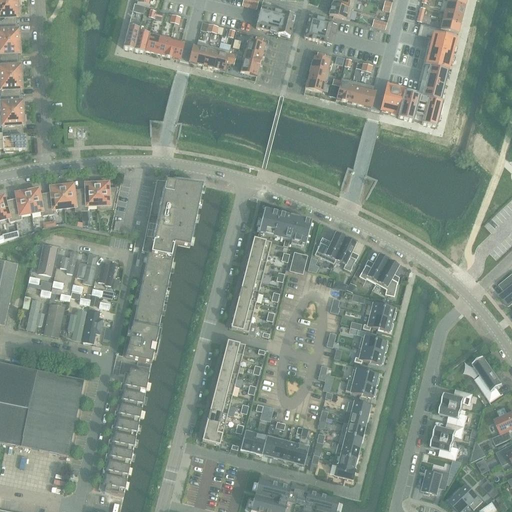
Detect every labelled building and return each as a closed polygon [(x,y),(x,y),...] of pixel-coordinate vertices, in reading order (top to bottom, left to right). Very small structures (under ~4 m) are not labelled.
[(138,0),(137,6),(142,8),(145,8),(149,9),(149,8),(154,10),(156,5),(150,4),(151,0),(138,0)] [(352,11),(352,12),(353,12),(355,0),(332,0),(331,6),(352,11)] [(446,3),(444,12),(462,17),(464,8),(446,3)] [(19,15),(18,7),(17,6),(0,7),(0,25),(17,25),(17,19),(18,19),(18,16),(19,15)] [(134,6),(133,13),(140,14),(141,7),(137,6),(134,6)] [(329,16),(329,17),(349,22),(352,12),(352,11),(331,6),(329,16)] [(272,12),(261,9),(258,20),(269,22),(272,12)] [(155,12),(153,20),(161,22),(163,14),(155,12)] [(269,22),(280,25),(283,15),(272,12),(269,22)] [(444,12),(442,22),(460,26),(462,17),(444,12)] [(283,15),(280,25),(292,28),(295,18),(283,14),(283,15)] [(318,32),(320,21),(309,18),(306,29),(318,32)] [(258,20),(255,30),(266,33),(269,22),(258,20)] [(320,21),(318,32),(329,35),(330,30),(332,25),(332,24),(320,21)] [(373,21),(372,28),(385,31),(387,24),(373,21)] [(130,22),(123,50),(134,53),(138,34),(139,34),(141,25),(130,22)] [(266,33),(277,35),(280,25),(269,22),(266,33)] [(442,22),(439,31),(458,36),(460,26),(442,22)] [(17,30),(17,25),(0,25),(0,43),(19,42),(20,41),(20,33),(19,33),(19,30),(17,30)] [(280,25),(277,35),(277,36),(289,39),(292,28),(280,25)] [(390,86),(383,113),(390,115),(390,113),(396,115),(395,116),(398,117),(397,118),(397,119),(398,120),(403,121),(413,124),(413,123),(421,125),(431,128),(435,129),(436,130),(437,128),(438,125),(438,124),(439,119),(443,104),(441,103),(441,102),(442,96),(446,80),(448,75),(450,64),(452,59),(453,55),(454,49),(458,36),(439,31),(439,30),(420,26),(420,27),(418,37),(426,39),(427,37),(432,38),(431,41),(429,49),(428,54),(425,65),(424,67),(425,67),(418,94),(406,91),(406,90),(403,90),(398,88),(390,86)] [(318,32),(306,29),(303,39),(315,42),(318,32)] [(318,32),(315,42),(327,45),(328,40),(329,35),(318,32)] [(138,34),(134,53),(145,55),(145,53),(149,36),(139,34),(138,34)] [(149,36),(145,53),(155,56),(159,39),(149,36)] [(159,39),(155,56),(166,58),(170,39),(160,36),(159,39)] [(170,39),(166,58),(177,61),(181,42),(170,39)] [(262,45),(254,43),(246,41),(243,52),(262,57),(262,56),(264,46),(265,46),(262,45)] [(19,43),(19,42),(0,43),(0,61),(19,60),(19,55),(20,54),(20,51),(21,51),(20,43),(19,43)] [(208,47),(209,46),(204,45),(197,44),(192,65),(192,66),(193,65),(203,68),(202,68),(203,68),(208,47)] [(208,47),(203,68),(213,70),(213,71),(219,50),(210,47),(208,47)] [(228,59),(229,55),(229,52),(219,50),(213,71),(214,70),(224,73),(227,64),(228,59)] [(242,63),(260,67),(259,67),(262,57),(243,52),(240,63),(242,63)] [(323,61),(316,59),(313,58),(313,59),(310,69),(329,74),(332,63),(323,61)] [(19,66),(19,60),(0,61),(0,79),(21,78),(21,77),(22,77),(22,69),(21,69),(21,66),(19,66)] [(260,67),(242,63),(240,74),(256,78),(257,78),(257,77),(259,67),(260,67)] [(307,79),(324,84),(327,85),(329,74),(310,69),(308,79),(307,79)] [(21,79),(21,78),(0,79),(0,94),(0,98),(21,96),(20,90),(22,90),(22,87),(23,87),(22,79),(21,79)] [(305,90),(322,95),(324,84),(307,79),(308,80),(305,90)] [(339,87),(338,92),(336,101),(346,104),(347,104),(352,83),(341,80),(341,82),(339,87)] [(361,85),(352,83),(347,104),(357,106),(357,107),(362,86),(361,85)] [(362,85),(362,86),(357,107),(357,106),(367,109),(368,109),(374,88),(366,86),(362,85)] [(21,102),(21,96),(0,98),(1,115),(23,114),(23,113),(24,113),(23,105),(22,102),(21,102)] [(24,123),(24,115),(23,115),(23,114),(1,115),(2,133),(23,132),(22,126),(24,126),(24,123)] [(23,138),(23,132),(2,133),(3,152),(6,152),(6,154),(13,153),(13,151),(25,151),(25,149),(26,149),(25,141),(24,138),(23,138)] [(122,377),(147,382),(149,375),(158,328),(173,259),(176,246),(190,249),(201,193),(203,187),(163,183),(156,182),(141,254),(148,255),(133,325),(129,340),(128,348),(125,358),(122,377)] [(98,207),(97,185),(89,185),(90,187),(85,187),(86,190),(79,191),(81,213),(88,212),(88,207),(97,207),(98,207)] [(98,207),(97,207),(97,212),(109,212),(113,212),(117,189),(108,189),(108,186),(104,186),(104,185),(97,185),(98,207)] [(81,213),(79,191),(73,191),(73,188),(69,188),(69,187),(62,188),(64,210),(74,208),(75,213),(81,213)] [(64,210),(62,188),(54,188),(55,190),(51,190),(51,194),(45,195),(48,217),(55,216),(54,211),(64,210)] [(48,217),(45,195),(39,196),(38,192),(34,193),(34,191),(27,193),(31,215),(41,213),(42,218),(48,217)] [(31,215),(27,193),(20,194),(20,196),(16,196),(17,200),(11,201),(15,223),(22,221),(21,216),(31,215)] [(15,223),(11,201),(5,202),(4,199),(0,200),(0,221),(8,219),(9,224),(15,223)] [(264,212),(258,235),(284,241),(283,248),(288,249),(289,243),(306,247),(311,224),(298,220),(298,219),(296,219),(296,220),(291,219),(291,218),(290,217),(290,218),(264,212)] [(323,261),(333,266),(345,240),(343,239),(344,238),(338,235),(337,235),(337,237),(335,236),(331,244),(329,248),(323,261)] [(251,250),(268,255),(271,245),(253,240),(251,250)] [(349,258),(352,253),(355,245),(354,244),(354,243),(348,240),(347,241),(345,240),(333,266),(334,266),(336,261),(345,266),(349,258)] [(320,244),(314,257),(323,261),(329,248),(320,244)] [(59,249),(44,246),(39,273),(53,276),(59,249)] [(248,260),(266,265),(268,255),(251,250),(248,260)] [(69,260),(63,259),(61,270),(67,271),(66,275),(73,277),(78,255),(71,254),(69,260)] [(307,257),(294,254),(289,273),(303,276),(307,257)] [(388,263),(386,262),(387,260),(381,257),(380,258),(378,257),(374,265),(371,270),(366,280),(375,286),(388,263)] [(77,280),(84,281),(84,284),(92,286),(98,259),(89,258),(87,266),(80,265),(77,280)] [(356,261),(349,258),(345,266),(343,270),(350,274),(356,261)] [(246,270),(263,275),(266,265),(248,260),(246,270)] [(0,262),(0,326),(4,328),(17,266),(0,262)] [(391,281),(394,276),(398,268),(396,267),(397,266),(391,262),(390,264),(388,263),(375,286),(386,291),(391,281)] [(108,265),(103,264),(99,283),(105,285),(105,286),(112,288),(117,265),(109,263),(108,265)] [(371,270),(365,266),(359,278),(365,282),(366,280),(371,270)] [(243,280),(261,285),(263,275),(246,270),(243,280)] [(511,275),(499,287),(504,294),(500,297),(508,308),(511,304),(511,275)] [(241,290),(258,295),(261,285),(243,280),(241,290)] [(397,284),(391,281),(386,291),(385,297),(394,299),(397,284)] [(42,283),(40,291),(50,293),(51,285),(42,283)] [(41,292),(40,297),(54,300),(55,295),(61,296),(59,301),(69,303),(70,299),(71,292),(58,289),(59,285),(53,284),(52,289),(51,293),(41,291),(41,292)] [(238,300),(256,305),(258,295),(241,290),(238,300)] [(236,310),(253,315),(256,305),(238,300),(236,310)] [(89,309),(90,303),(80,301),(79,307),(89,309)] [(40,316),(42,305),(33,303),(26,332),(36,334),(37,328),(41,329),(44,317),(40,316)] [(108,313),(110,307),(100,305),(99,311),(108,313)] [(372,306),(369,317),(392,323),(392,320),(394,321),(396,314),(394,314),(395,312),(372,306)] [(66,310),(51,307),(44,337),(59,340),(66,310)] [(331,307),(329,314),(337,316),(339,309),(337,309),(331,307)] [(233,320),(251,325),(253,315),(236,310),(233,320)] [(77,318),(71,317),(68,333),(74,334),(73,342),(80,343),(86,314),(78,312),(77,318)] [(363,326),(362,331),(369,332),(370,329),(389,334),(389,332),(391,332),(393,325),(391,325),(392,323),(369,317),(367,327),(363,326)] [(99,318),(96,330),(102,331),(102,329),(103,329),(105,319),(99,318)] [(230,330),(248,335),(251,325),(233,320),(230,330)] [(360,342),(358,349),(383,356),(384,353),(386,354),(387,347),(386,347),(386,345),(365,339),(361,338),(360,342)] [(225,353),(242,357),(245,347),(227,343),(225,353)] [(355,359),(354,363),(361,365),(362,362),(381,367),(381,365),(383,365),(384,358),(383,358),(383,356),(358,349),(358,350),(361,350),(359,360),(355,359)] [(222,363),(240,367),(242,357),(225,353),(222,363)] [(490,404),(501,397),(497,391),(502,387),(483,359),(472,366),(480,378),(474,382),(490,404)] [(220,373),(237,377),(240,367),(222,363),(220,373)] [(0,365),(0,444),(68,459),(84,383),(0,365)] [(129,375),(124,374),(124,377),(120,393),(144,398),(145,397),(144,397),(145,392),(146,392),(148,382),(147,382),(149,375),(130,371),(129,375)] [(348,381),(348,382),(375,388),(376,386),(377,387),(379,380),(377,379),(378,377),(353,371),(350,382),(348,381)] [(217,383),(235,387),(237,377),(220,373),(217,383)] [(374,391),(375,388),(348,382),(345,391),(345,393),(372,400),(373,397),(374,398),(376,391),(374,391)] [(215,393),(232,397),(235,387),(217,383),(215,393)] [(444,395),(442,405),(461,410),(462,405),(467,406),(470,407),(471,404),(473,395),(459,392),(455,391),(455,392),(458,392),(457,398),(444,395)] [(142,406),(143,406),(144,398),(120,393),(117,407),(141,412),(142,411),(141,411),(142,406)] [(212,403),(229,407),(232,397),(215,393),(212,403)] [(209,413),(227,417),(229,407),(212,403),(209,413)] [(351,415),(351,414),(368,419),(370,408),(349,403),(346,414),(351,415)] [(442,405),(439,416),(452,419),(450,425),(464,429),(466,421),(467,418),(464,417),(460,416),(461,410),(442,405)] [(140,420),(141,413),(141,412),(117,407),(114,421),(138,426),(139,425),(138,425),(139,420),(140,420)] [(500,436),(492,440),(495,447),(511,440),(509,433),(511,431),(511,414),(507,416),(504,410),(496,413),(499,420),(494,422),(500,436)] [(207,423),(224,427),(227,417),(209,413),(207,423)] [(348,424),(348,425),(365,429),(368,419),(351,414),(351,415),(348,424)] [(137,434),(138,430),(138,426),(114,421),(111,435),(135,440),(136,439),(135,439),(136,434),(137,434)] [(222,437),(224,427),(207,423),(204,433),(222,437)] [(362,440),(365,429),(348,425),(348,424),(343,423),(341,434),(362,440)] [(436,428),(433,438),(453,443),(454,438),(458,439),(461,439),(461,440),(462,437),(464,429),(450,425),(448,431),(436,428)] [(300,436),(300,437),(306,439),(308,432),(302,430),(300,436)] [(202,443),(219,448),(222,437),(204,433),(202,443)] [(245,433),(240,452),(250,454),(255,435),(245,433)] [(359,450),(362,440),(341,434),(338,445),(343,446),(359,450)] [(134,449),(134,447),(135,440),(111,435),(108,449),(132,454),(133,453),(132,453),(133,449),(134,449)] [(255,435),(250,454),(261,457),(266,438),(255,435)] [(266,438),(261,457),(272,460),(277,441),(266,438)] [(433,438),(430,449),(443,452),(442,458),(439,457),(438,458),(442,459),(454,462),(456,462),(458,454),(458,451),(451,449),(453,443),(433,438)] [(277,441),(272,460),(282,463),(287,444),(277,441)] [(287,444),(282,463),(293,465),(298,446),(299,444),(298,444),(297,446),(287,444)] [(298,446),(293,465),(304,468),(309,449),(309,447),(299,444),(298,446)] [(338,445),(335,455),(340,456),(357,461),(359,450),(343,446),(338,445)] [(511,446),(496,454),(501,464),(509,459),(511,464),(511,446)] [(129,467),(130,464),(130,463),(131,463),(132,454),(108,449),(105,464),(129,469),(130,467),(129,467)] [(472,456),(470,464),(479,460),(473,451),(472,456)] [(337,467),(354,471),(357,461),(340,456),(337,467)] [(454,462),(452,469),(458,470),(461,464),(456,462),(454,462)] [(127,477),(128,477),(129,469),(105,464),(102,478),(126,483),(127,482),(126,482),(127,477)] [(337,467),(337,466),(334,478),(351,482),(354,471),(337,467)] [(428,474),(423,493),(424,494),(423,495),(429,497),(430,495),(436,497),(438,489),(445,491),(446,486),(449,475),(435,471),(434,475),(428,474)] [(449,475),(446,486),(449,487),(456,473),(450,471),(449,475)] [(125,491),(126,483),(102,478),(99,493),(123,498),(124,496),(123,496),(125,491)] [(258,482),(250,511),(336,511),(339,502),(307,494),(306,496),(290,492),(290,490),(258,482)] [(474,511),(483,503),(478,498),(477,498),(473,494),(466,487),(461,492),(460,491),(459,490),(453,496),(454,496),(455,498),(450,503),(449,504),(456,511),(464,511),(466,511),(466,510),(469,507),(474,511)] [(494,487),(488,493),(494,499),(500,493),(494,487)] [(501,497),(496,500),(501,507),(506,503),(501,497)]
